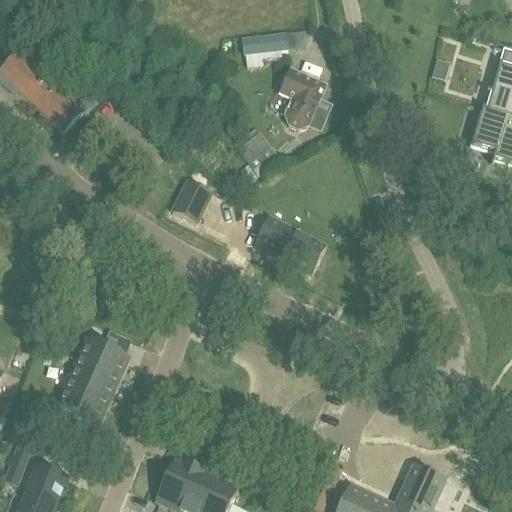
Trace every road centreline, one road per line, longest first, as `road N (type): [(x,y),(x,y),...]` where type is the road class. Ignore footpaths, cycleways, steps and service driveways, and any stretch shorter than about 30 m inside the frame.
road 1 (residential): [(435,383),(442,342),(373,118),(348,0)]
road 2 (residential): [(0,122),(96,212),(207,277)]
road 3 (residential): [(111,511),(207,277)]
road 4 (residential): [(207,277),(435,383)]
